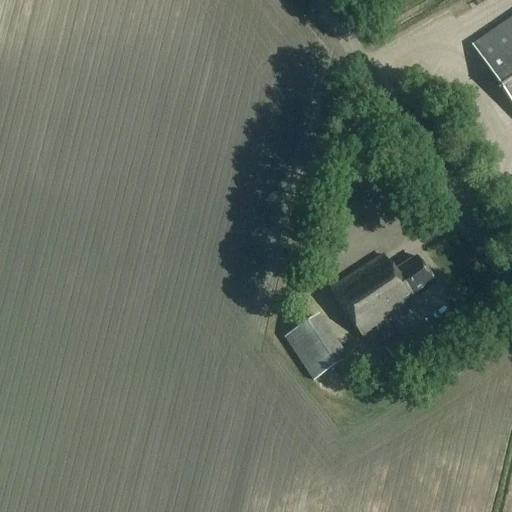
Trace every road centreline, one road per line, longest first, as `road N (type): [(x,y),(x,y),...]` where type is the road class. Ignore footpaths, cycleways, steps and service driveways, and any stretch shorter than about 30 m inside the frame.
road 1 (unclassified): [(511,282),(321,0)]
road 2 (track): [(504,0),(374,78)]
